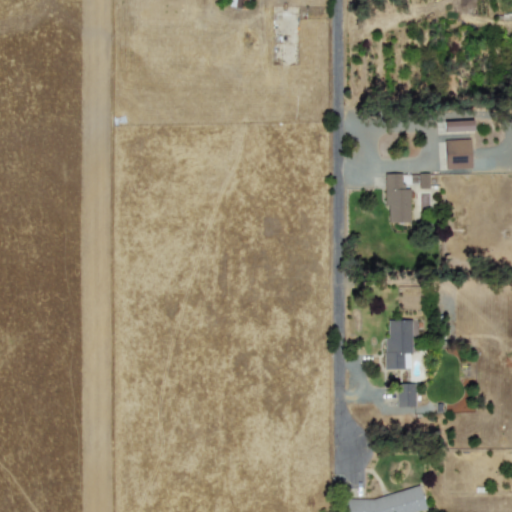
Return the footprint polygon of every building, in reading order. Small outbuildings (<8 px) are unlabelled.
[(472,119),(443,120),(443,131),(473,130),(472,119)] [(385,221),(409,221),(408,188),(401,188),(401,172),(384,173),(385,221)] [(428,172),(418,172),(417,187),(427,188),(428,172)] [(384,319),(384,368),(409,368),(409,319),(384,319)] [(413,383),(395,383),(395,406),(414,406),(413,383)] [(344,503),(345,511),(408,511),(424,508),(418,484),(344,503)]
